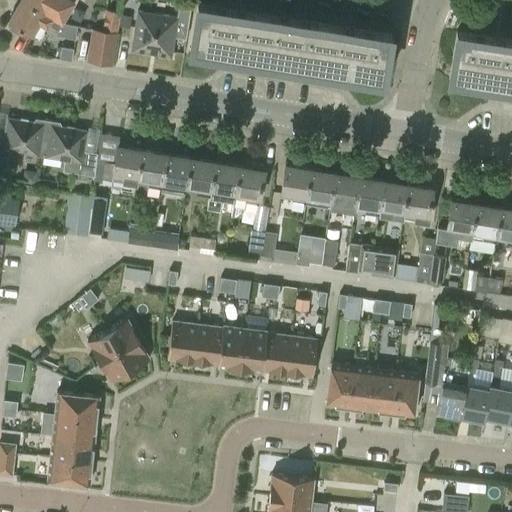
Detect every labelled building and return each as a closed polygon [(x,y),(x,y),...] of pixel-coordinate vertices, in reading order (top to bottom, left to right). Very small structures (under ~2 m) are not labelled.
[(43,13),(21,0),(18,0),(7,20),(10,22),(7,27),(17,33),(20,28),(31,35),(38,22),(45,27),(47,24),(57,30),(62,23),(61,22),(44,12),(43,13)] [(44,12),(61,22),(74,1),(71,0),(21,0),(43,13),(44,12)] [(182,54),(184,39),(189,4),(177,2),(175,17),(136,10),(129,50),(169,57),(170,53),(182,54)] [(238,59),(253,61),(260,13),(195,3),(188,51),(227,57),(226,62),(237,63),(238,59)] [(325,23),(260,13),(253,61),(270,64),(270,68),(280,70),(281,65),(317,71),(325,23)] [(325,23),(317,71),(334,74),(334,78),(344,80),(345,75),(382,81),(390,33),(325,23)] [(110,64),(115,33),(91,29),(86,61),(110,64)] [(511,89),(511,40),(455,31),(448,79),(486,85),(485,90),(496,91),(497,87),(511,89)] [(18,153),(41,156),(46,119),(33,117),(30,122),(6,118),(3,138),(0,137),(0,172),(5,174),(7,162),(17,163),(18,153)] [(65,172),(93,177),(95,161),(96,152),(82,150),(85,130),(59,126),(58,121),(46,119),(41,156),(63,159),(62,166),(65,172)] [(136,185),(137,178),(141,151),(116,147),(113,164),(102,162),(99,179),(136,185)] [(165,155),(141,151),(137,178),(148,179),(147,187),(160,189),(161,182),(165,155)] [(184,193),(185,186),(190,159),(165,155),(161,182),(160,189),(184,193)] [(214,163),(190,159),(185,186),(197,188),(195,195),(208,198),(210,190),(214,163)] [(93,178),(99,179),(102,162),(95,161),(93,177),(93,178)] [(233,202),(235,194),(239,167),(214,163),(210,190),(208,198),(206,208),(220,211),(221,200),(233,202)] [(305,205),(306,198),(310,170),(284,166),(280,194),(290,196),(289,202),(305,205)] [(235,194),(233,202),(231,214),(234,215),(240,211),(241,206),(245,203),(246,200),(258,203),(263,172),(239,167),(235,194)] [(333,173),(310,170),(306,198),(315,199),(314,206),(328,208),(329,201),(333,173)] [(353,212),(354,205),(358,177),(333,173),(329,201),(340,203),(338,210),(353,212)] [(377,216),(382,181),(358,177),(354,205),(353,212),(377,216)] [(402,220),(407,185),(382,181),(377,216),(388,218),(402,220)] [(407,185),(402,220),(413,222),(413,221),(426,223),(431,189),(407,185)] [(86,235),(92,194),(70,191),(65,232),(86,235)] [(0,197),(0,224),(16,227),(19,200),(0,197)] [(470,232),(474,205),(449,201),(445,227),(436,226),(434,236),(434,242),(454,244),(455,237),(469,239),(470,232)] [(470,232),(482,234),(481,241),(493,243),(495,236),(494,236),(498,209),(474,205),(470,232)] [(105,208),(92,206),(88,232),(102,233),(105,208)] [(511,210),(498,209),(494,236),(495,236),(506,238),(505,245),(511,245),(511,210)] [(140,238),(153,240),(154,230),(141,228),(142,226),(129,224),(126,240),(140,242),(140,238)] [(247,257),(258,259),(263,229),(251,228),(247,257)] [(258,259),(271,260),(271,257),(273,257),(274,247),(276,231),(263,229),(258,259)] [(178,233),(154,230),(153,240),(164,242),(163,246),(177,247),(178,233)] [(199,251),(201,251),(203,236),(190,235),(188,245),(200,247),(199,251)] [(415,281),(428,282),(432,253),(434,242),(434,236),(423,235),(415,281)] [(203,236),(201,251),(213,253),(215,238),(203,236)] [(320,263),(323,238),(312,236),(308,262),(320,263)] [(323,238),(320,263),(332,265),(336,240),(323,238)] [(336,238),(336,240),(332,265),(331,269),(345,271),(349,244),(350,240),(336,238)] [(349,244),(345,271),(358,273),(358,269),(369,270),(372,245),(361,243),(360,246),(349,244)] [(394,272),(395,271),(398,248),(372,245),(369,270),(383,272),(382,276),(394,278),(394,274),(394,272)] [(297,250),(274,247),(273,257),(271,257),(271,260),(295,263),(297,250)] [(432,253),(428,282),(437,284),(438,280),(442,281),(445,255),(432,253)] [(128,264),(127,274),(151,277),(152,267),(128,264)] [(487,290),(488,276),(476,275),(477,269),(465,268),(462,287),(487,290)] [(175,285),(177,271),(169,270),(167,283),(175,285)] [(502,278),(488,276),(487,290),(500,292),(502,278)] [(226,292),(228,278),(220,277),(218,291),(226,292)] [(228,278),(226,292),(234,293),(236,279),(228,278)] [(261,297),(269,298),(271,284),(263,283),(261,297)] [(271,284),(269,298),(277,299),(279,285),(271,284)] [(90,287),(83,292),(92,303),(98,298),(90,287)] [(324,305),(326,291),(318,290),(316,304),(324,305)] [(92,303),(83,292),(77,297),(85,308),(92,303)] [(347,294),(339,293),(337,307),(345,308),(347,294)] [(380,313),(382,299),(374,298),(372,312),(380,313)] [(382,299),(380,313),(388,314),(390,301),(382,299)] [(410,317),(411,303),(404,302),(402,316),(410,317)] [(511,337),(511,316),(505,316),(502,337),(511,337)] [(107,329),(129,369),(149,358),(126,318),(107,329)] [(193,361),(197,322),(171,319),(167,358),(193,361)] [(197,322),(193,361),(217,364),(222,325),(197,322)] [(222,325),(217,364),(217,366),(239,368),(244,326),(222,323),(222,325)] [(262,369),(266,331),(267,328),(244,326),(239,368),(262,371),(262,369)] [(129,369),(107,329),(87,340),(110,380),(129,369)] [(291,334),(266,331),(262,369),(286,372),(291,334)] [(291,334),(286,372),(312,375),(317,337),(291,334)] [(448,342),(430,341),(425,382),(438,383),(440,363),(446,364),(448,342)] [(467,372),(467,373),(477,375),(477,371),(479,359),(470,357),(467,372)] [(491,374),(500,376),(503,360),(494,358),(491,374)] [(325,404),(348,406),(353,363),(331,360),(325,404)] [(353,363),(348,406),(369,409),(374,365),(353,363)] [(391,411),(396,368),(374,365),(369,409),(391,411)] [(396,368),(391,411),(413,414),(418,371),(396,368)] [(467,373),(467,372),(443,368),(435,410),(459,415),(465,384),(467,374),(467,373)] [(488,388),(482,417),(506,421),(511,390),(499,387),(500,376),(491,374),(488,388)] [(465,384),(459,415),(482,419),(482,416),(482,417),(488,388),(465,384)] [(59,386),(57,410),(96,414),(99,390),(59,386)] [(3,398),(2,406),(16,408),(17,400),(3,398)] [(16,408),(2,406),(2,414),(15,416),(16,408)] [(94,436),(96,414),(57,410),(54,432),(94,436)] [(52,455),(92,459),(94,436),(54,432),(52,455)] [(0,449),(14,451),(15,442),(0,439),(0,449)] [(0,472),(11,473),(14,451),(0,449),(0,472)] [(92,459),(52,455),(49,478),(89,482),(92,459)] [(268,494),(311,499),(313,477),(271,472),(268,494)] [(397,482),(384,481),(383,489),(396,491),(397,482)] [(443,492),(440,511),(465,511),(467,494),(443,492)] [(311,500),(311,499),(268,494),(266,511),(324,511),(325,502),(311,500)] [(378,494),(376,511),(381,511),(392,511),(395,496),(378,494)]
